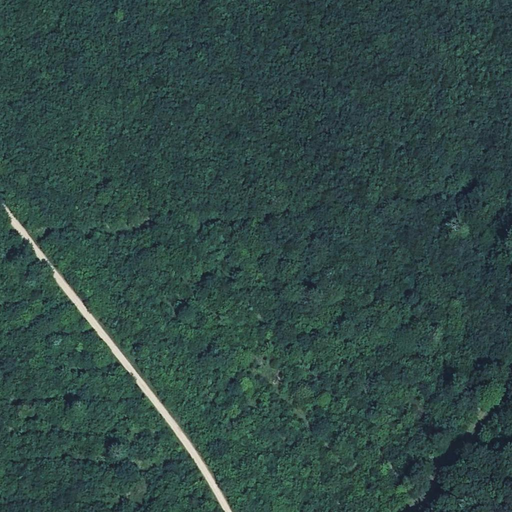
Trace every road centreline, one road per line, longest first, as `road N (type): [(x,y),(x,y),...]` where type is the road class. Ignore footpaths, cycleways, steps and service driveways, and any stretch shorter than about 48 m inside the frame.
road 1 (track): [(230,511),(170,419),(0,203)]
road 2 (track): [(414,511),(511,373)]
